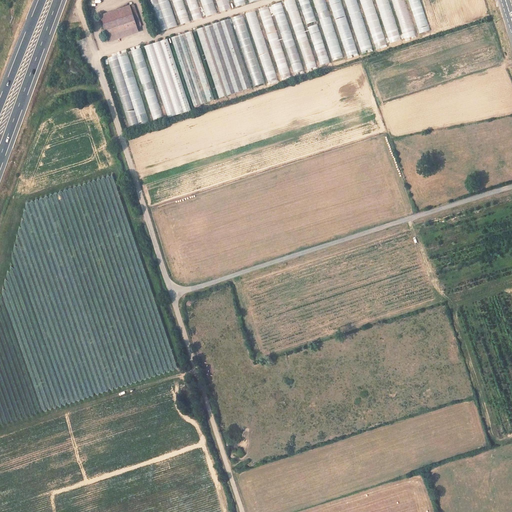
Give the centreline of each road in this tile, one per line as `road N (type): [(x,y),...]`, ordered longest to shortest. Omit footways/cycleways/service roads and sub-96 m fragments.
road 1 (unclassified): [(171,294),(511,187)]
road 2 (unclassified): [(88,36),(171,294)]
road 3 (unclassified): [(171,294),(242,511)]
road 4 (motorway): [(0,158),(57,0)]
